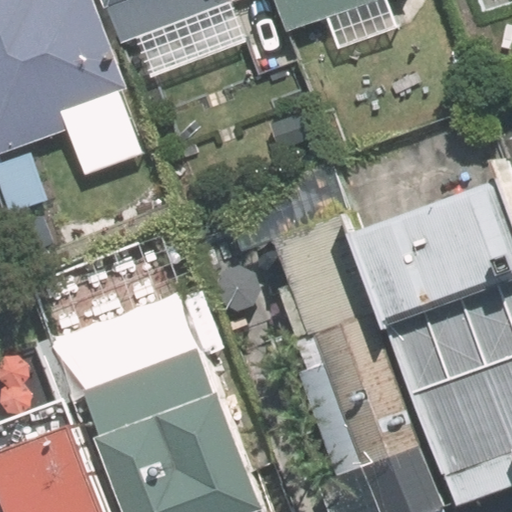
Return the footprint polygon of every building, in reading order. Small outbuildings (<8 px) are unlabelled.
[(47,0),(0,0),(0,137),(7,157),(79,131),(73,116),(137,93),(102,0),(56,0),(49,3),(47,0)] [(113,0),(130,49),(244,8),(241,0),(113,0)] [(285,0),(298,35),(394,0),(285,0)] [(25,161),(1,169),(11,199),(36,191),(25,161)] [(511,482),(511,184),(368,237),(463,500),(511,482)] [(429,511),(463,500),(368,237),(361,219),(296,243),(340,369),(311,379),(348,483),(376,472),(390,511),(429,511)] [(272,511),(215,354),(100,394),(142,511),(272,511)] [(116,511),(90,437),(11,467),(27,511),(116,511)]
